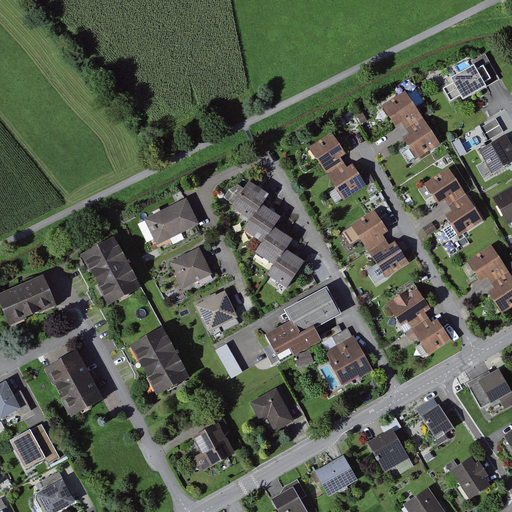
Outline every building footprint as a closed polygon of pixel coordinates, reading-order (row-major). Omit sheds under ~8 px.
[(476,70),(487,88),(499,81),(489,63),(476,70)] [(474,66),(451,80),(453,84),(443,90),(450,102),(460,96),(463,102),(487,88),(476,70),(474,66)] [(421,116),(407,95),(384,110),(398,131),(401,128),(405,133),(418,125),(415,120),(421,116)] [(418,125),(405,133),(408,139),(405,141),(418,160),(440,145),(428,126),(422,130),(418,125)] [(347,156),(333,135),(310,150),(324,171),(327,169),(330,173),(344,165),(341,160),(347,156)] [(511,149),(507,139),(483,152),(494,174),(511,165),(511,149)] [(344,165),(330,173),(334,179),(331,181),(343,200),(366,186),(353,167),(348,170),(344,165)] [(466,193),(452,172),(429,187),(443,208),(447,206),(450,210),(463,202),(460,197),(466,193)] [(269,195),(250,183),(233,207),(252,220),(261,207),(269,195)] [(511,193),(499,201),(511,223),(511,222),(511,193)] [(189,202),(149,219),(161,246),(201,228),(189,202)] [(463,202),(450,210),(454,216),(451,218),(463,237),(485,223),(473,204),(467,207),(463,202)] [(280,220),(261,207),(252,220),(245,231),(264,244),(273,230),(280,220)] [(390,234),(376,213),(353,228),(367,249),(370,247),(373,251),(387,243),(384,238),(390,234)] [(436,231),(431,223),(423,229),(427,236),(436,231)] [(436,232),(441,243),(458,236),(454,225),(436,232)] [(291,242),(273,230),(264,244),(256,254),(275,267),(284,252),(291,242)] [(115,239),(84,256),(112,305),(143,288),(115,239)] [(387,243),(373,251),(377,257),(374,259),(386,278),(409,264),(396,245),(390,248),(387,243)] [(508,270),(494,248),(471,263),(485,285),(489,282),(492,287),(506,278),(502,273),(508,270)] [(201,251),(174,263),(186,290),(213,278),(201,251)] [(302,264),(284,252),(275,267),(268,277),(286,289),(302,264)] [(42,275),(1,296),(17,325),(57,304),(42,275)] [(506,278),(492,287),(496,293),(493,295),(505,314),(511,309),(511,282),(509,284),(506,278)] [(287,312),(292,321),(270,334),(285,361),(323,340),(317,329),(343,314),(329,289),(287,312)] [(433,313),(419,291),(396,306),(410,328),(414,325),(417,330),(430,321),(427,317),(433,313)] [(225,293),(199,306),(210,329),(236,317),(225,293)] [(430,321),(417,330),(420,336),(417,338),(430,357),(452,342),(440,323),(434,327),(430,321)] [(164,328),(133,345),(161,394),(192,377),(164,328)] [(371,372),(349,333),(329,344),(351,384),(371,372)] [(228,345),(218,351),(234,379),(245,373),(228,345)] [(77,356),(50,370),(74,415),(100,401),(77,356)] [(511,389),(501,369),(473,384),(486,408),(511,393),(511,389)] [(7,383),(0,386),(0,421),(1,423),(22,412),(7,383)] [(278,391),(258,402),(277,435),(296,424),(278,391)] [(441,404),(422,416),(437,439),(456,427),(441,404)] [(220,425),(197,437),(215,470),(238,457),(220,425)] [(35,430),(11,442),(27,473),(52,461),(35,430)] [(393,430),(370,444),(387,472),(410,458),(393,430)] [(346,457),(319,472),(332,495),(359,480),(346,457)] [(472,459),(453,473),(472,499),(491,486),(472,459)] [(64,481),(40,493),(49,511),(60,511),(76,504),(64,481)] [(309,511),(295,488),(275,500),(281,511),(309,511)] [(442,511),(428,490),(404,505),(408,511),(442,511)]
